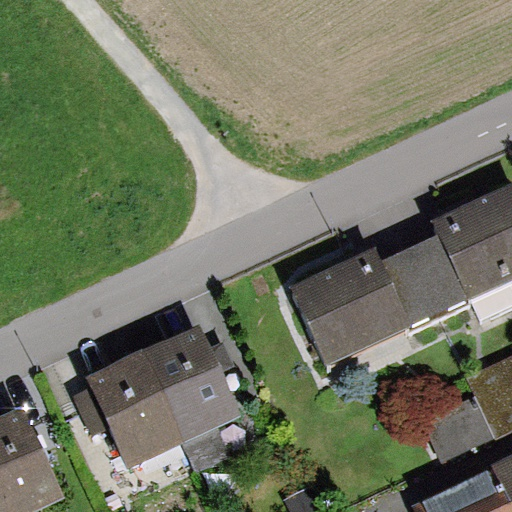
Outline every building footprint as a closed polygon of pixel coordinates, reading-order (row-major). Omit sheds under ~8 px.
[(511,200),(511,198),(292,302),(326,374),(511,285),(511,200)] [(199,326),(89,377),(94,388),(77,396),(94,432),(109,425),(127,466),(181,441),(196,474),(231,459),(217,429),(241,418),(199,326)] [(480,408),(495,438),(511,429),(511,354),(466,376),(480,408)] [(443,464),(495,438),(480,408),(475,410),(469,399),(422,422),(443,464)] [(22,407),(0,417),(0,511),(35,511),(65,497),(22,407)] [(511,511),(511,457),(419,502),(423,511),(511,511)]
